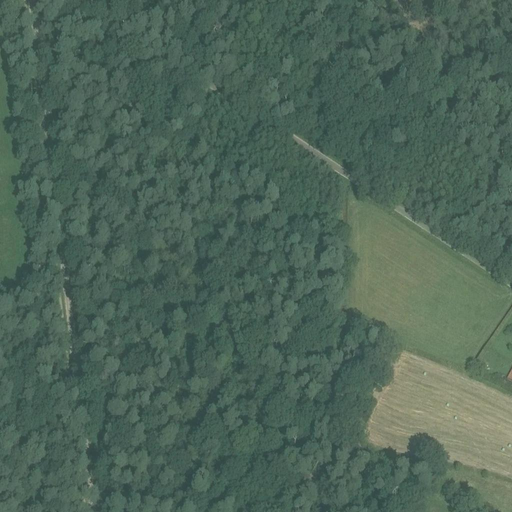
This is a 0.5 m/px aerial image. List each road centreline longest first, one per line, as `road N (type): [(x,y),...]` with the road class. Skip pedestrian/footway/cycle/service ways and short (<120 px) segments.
road 1 (track): [(32,0),(94,511)]
road 2 (unclassified): [(511,283),(89,0)]
